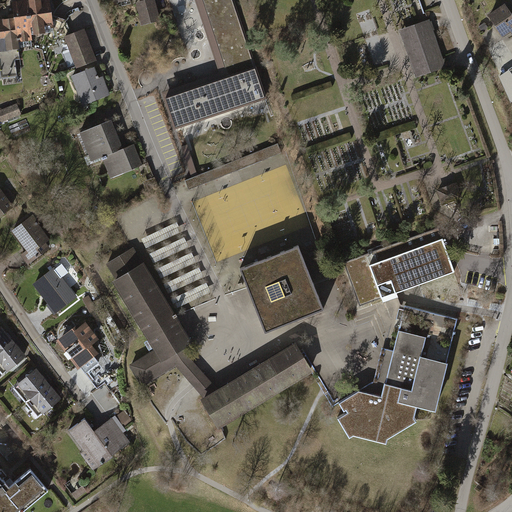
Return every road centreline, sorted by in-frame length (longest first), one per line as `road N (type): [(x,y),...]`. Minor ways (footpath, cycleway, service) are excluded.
road 1 (residential): [(92,0),(217,294)]
road 2 (residential): [(460,511),(511,304)]
road 3 (residential): [(511,181),(448,0)]
road 4 (residential): [(0,284),(81,400)]
